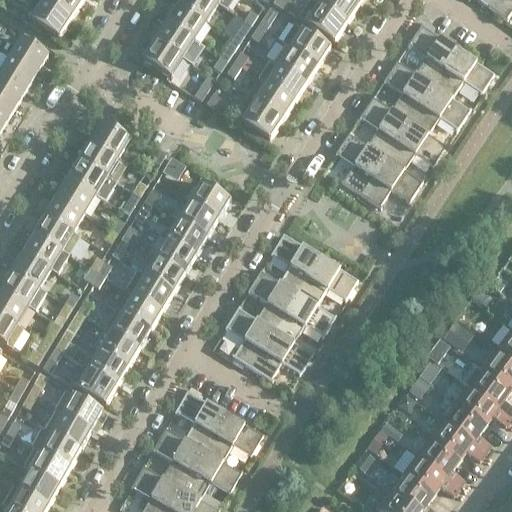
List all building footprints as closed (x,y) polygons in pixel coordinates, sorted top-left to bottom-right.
[(38,0),(38,1),(42,4),(71,23),(83,5),(75,0),(38,0)] [(219,9),(205,0),(182,0),(178,8),(207,27),(219,9)] [(205,0),(219,9),(225,13),(233,0),(205,0)] [(312,0),(311,3),(347,28),(359,10),(344,0),(312,0)] [(344,0),(359,10),(365,0),(344,0)] [(495,0),(473,0),(488,11),(495,0)] [(511,0),(495,0),(488,11),(507,25),(508,24),(506,23),(511,14),(511,0)] [(298,21),(305,26),(334,46),(347,28),(311,3),(298,21)] [(71,23),(42,4),(30,22),(58,41),(57,42),(58,43),(71,23)] [(207,27),(178,8),(166,26),(195,45),(207,27)] [(270,12),(264,20),(257,31),(265,36),(277,16),(270,12)] [(250,14),(244,25),(251,30),(258,19),(250,14)] [(239,48),(244,40),(251,30),(244,25),(232,43),(239,48)] [(195,45),(166,26),(154,44),(183,63),(195,45)] [(285,49),(318,71),(330,52),(294,28),(282,47),(285,48),(285,49)] [(433,91),(458,54),(421,30),(407,50),(408,51),(409,50),(426,61),(415,79),(415,78),(414,78),(433,91)] [(257,31),(250,41),(258,46),(265,36),(257,31)] [(9,61),(36,78),(48,59),(21,43),(9,61)] [(232,43),(220,61),(227,66),(239,48),(232,43)] [(143,63),(151,68),(171,82),(183,63),(154,44),(141,63),(142,64),(143,63)] [(273,67),(277,70),(306,89),(318,71),(285,49),(273,67)] [(452,104),(452,103),(463,86),(480,97),(479,99),(480,99),(494,79),(458,54),(433,91),(452,104)] [(234,67),(241,72),(248,61),(241,56),(234,67)] [(0,76),(0,80),(25,96),(36,78),(9,61),(0,76)] [(227,66),(220,61),(213,72),(220,76),(227,66)] [(265,88),(294,107),(306,89),(277,70),(273,67),(268,64),(257,82),(265,88)] [(414,78),(415,78),(398,67),(399,65),(398,65),(383,87),(384,87),(385,86),(402,97),(391,114),(390,114),(410,127),(433,91),(414,78)] [(234,67),(227,77),(234,82),(241,72),(234,67)] [(194,100),(200,105),(201,105),(215,84),(208,79),(194,100)] [(25,96),(0,80),(0,106),(14,114),(25,96)] [(265,88),(253,106),(282,125),(294,107),(265,88)] [(428,139),(439,122),(456,133),(455,135),(456,135),(471,113),(470,113),(469,114),(452,103),(452,104),(433,91),(410,127),(428,139)] [(206,108),(213,113),(221,103),(213,98),(206,108)] [(390,114),(391,114),(374,103),(375,101),(374,101),(359,123),(360,123),(361,122),(378,133),(367,150),(386,163),(410,127),(390,114)] [(0,131),(2,133),(14,114),(0,106),(0,131)] [(282,125),(253,106),(241,125),(269,143),(268,144),(269,145),(282,125)] [(89,145),(119,163),(130,143),(102,127),(103,126),(102,125),(89,145)] [(386,163),(403,175),(415,158),(432,169),(431,171),(432,171),(447,149),(446,149),(445,150),(428,139),(410,127),(386,163)] [(350,137),(335,159),(336,159),(337,158),(354,170),(343,186),(342,185),(341,186),(362,200),(386,163),(367,150),(350,139),(351,137),(350,137)] [(89,145),(78,164),(114,186),(125,167),(119,163),(89,145)] [(159,169),(166,159),(158,154),(152,165),(159,169)] [(178,166),(171,162),(164,173),(172,177),(178,166)] [(408,208),(418,193),(423,186),(422,185),(421,186),(403,175),(386,163),(362,200),(380,212),(381,211),(380,210),(391,194),(408,205),(407,207),(408,208)] [(97,200),(105,205),(116,187),(114,186),(78,164),(67,182),(97,200)] [(67,182),(56,201),(86,219),(97,200),(67,182)] [(140,201),(146,190),(139,186),(132,197),(140,201)] [(229,203),(212,193),(200,186),(188,205),(218,223),(231,203),(230,202),(229,203)] [(153,209),(159,198),(152,193),(145,204),(153,209)] [(126,207),(133,212),(140,201),(132,197),(126,207)] [(86,219),(56,201),(45,219),(74,237),(86,219)] [(153,209),(145,204),(139,215),(146,220),(153,209)] [(218,223),(188,205),(177,224),(207,242),(218,223)] [(45,219),(33,238),(68,259),(79,240),(74,237),(45,219)] [(117,223),(110,233),(118,238),(124,227),(117,223)] [(207,242),(177,224),(166,242),(196,260),(207,242)] [(123,241),(130,246),(137,235),(129,230),(123,241)] [(118,238),(110,233),(103,244),(111,249),(118,238)] [(68,259),(33,238),(22,256),(52,275),(57,278),(68,259)] [(297,299),(321,262),(283,239),(270,260),(271,260),(272,259),(290,270),(279,287),(278,287),(297,299)] [(130,246),(123,241),(116,252),(124,256),(130,246)] [(196,260),(166,242),(155,261),(185,279),(196,260)] [(22,256),(11,275),(40,293),(52,275),(22,256)] [(185,279),(155,261),(143,279),(173,298),(185,279)] [(97,277),(104,266),(97,262),(90,272),(97,277)] [(317,311),(316,310),(327,293),(345,304),(344,305),(345,306),(358,285),(321,262),(297,299),(317,311)] [(97,277),(105,281),(111,271),(104,266),(97,277)] [(97,277),(90,272),(84,283),(91,288),(97,277)] [(278,287),(261,276),(262,275),(261,274),(247,297),(248,297),(249,296),(267,307),(256,324),(255,324),(275,336),(297,299),(278,287)] [(47,297),(40,293),(11,275),(0,292),(0,293),(29,311),(36,316),(47,297)] [(125,294),(132,298),(162,316),(173,298),(143,279),(137,275),(125,294)] [(97,277),(91,288),(98,292),(105,281),(97,277)] [(492,285),(489,289),(488,290),(497,296),(501,291),(492,285)] [(0,293),(0,319),(18,330),(29,311),(0,293)] [(481,310),(488,301),(478,293),(471,302),(481,310)] [(72,312),(79,302),(71,297),(65,308),(72,312)] [(151,335),(159,321),(162,316),(132,298),(121,317),(151,335)] [(294,348),(294,347),(304,330),(322,341),(321,342),(322,343),(336,320),(335,320),(334,321),(317,311),(297,299),(275,336),(294,348)] [(77,316),(85,320),(92,309),(84,305),(77,316)] [(72,312),(65,308),(58,319),(66,323),(72,312)] [(239,311),(225,334),(226,334),(227,333),(244,344),(234,360),(232,360),(252,373),(275,336),(255,324),(256,324),(239,313),(240,312),(239,311)] [(116,314),(105,332),(140,353),(151,335),(121,317),(116,314)] [(77,316),(66,334),(74,339),(85,320),(77,316)] [(25,334),(18,330),(0,319),(0,345),(13,353),(25,334)] [(442,342),(461,356),(473,339),(454,325),(442,342)] [(49,334),(56,339),(61,332),(52,326),(48,333),(49,334)] [(140,353),(105,332),(94,351),(98,353),(128,372),(140,353)] [(511,334),(511,333),(497,351),(511,363),(511,334)] [(42,345),(50,349),(56,339),(49,334),(42,345)] [(66,334),(55,352),(63,357),(74,339),(66,334)] [(275,336),(252,373),(272,386),(273,385),(271,384),(281,367),(299,378),(298,379),(299,380),(313,357),(312,357),(311,358),(294,348),(275,336)] [(426,360),(430,363),(436,368),(449,350),(439,343),(426,360)] [(43,360),(50,349),(42,345),(36,356),(33,354),(27,363),(38,370),(43,360)] [(63,357),(55,352),(49,363),(56,368),(63,357)] [(98,353),(87,372),(117,390),(128,372),(98,353)] [(480,373),(511,396),(511,394),(511,368),(506,365),(493,355),(480,373)] [(465,375),(458,384),(467,391),(511,423),(511,421),(511,411),(504,406),(511,396),(480,373),(471,367),(465,375)] [(105,409),(117,390),(87,372),(83,369),(71,389),(105,409)] [(407,394),(408,395),(419,403),(429,389),(428,389),(417,380),(407,394)] [(15,392),(23,396),(29,385),(21,381),(15,392)] [(28,399),(36,404),(42,393),(34,389),(28,399)] [(454,408),(485,431),(492,421),(505,431),(511,423),(467,391),(454,408)] [(23,396),(15,392),(9,403),(17,407),(23,396)] [(66,394),(54,414),(61,418),(91,435),(96,427),(101,430),(108,418),(103,415),(72,398),(66,394)] [(184,444),(183,444),(183,445),(203,456),(225,418),(187,396),(174,417),(175,418),(176,416),(194,427),(184,444)] [(397,409),(398,409),(408,417),(416,406),(405,398),(397,409)] [(36,404),(28,399),(22,410),(30,415),(36,404)] [(441,425),(485,458),(491,450),(478,440),(485,431),(454,408),(441,425)] [(44,433),(81,454),(91,435),(61,418),(54,414),(44,433)] [(222,468),(223,467),(222,466),(232,449),(250,459),(249,461),(250,461),(263,440),(225,418),(203,456),(222,468)] [(428,443),(459,466),(467,456),(480,465),(485,458),(441,425),(428,443)] [(7,437),(15,441),(21,430),(13,426),(7,437)] [(385,427),(379,434),(387,440),(393,433),(385,427)] [(40,456),(70,473),(81,454),(44,433),(43,434),(41,432),(30,452),(39,457),(40,456)] [(183,445),(183,444),(166,434),(167,433),(166,432),(159,443),(152,455),(154,456),(155,455),(173,465),(163,482),(162,481),(161,482),(181,493),(203,456),(183,445)] [(379,434),(367,451),(375,457),(387,440),(379,434)] [(15,441),(7,437),(1,448),(8,452),(15,441)] [(415,461),(459,493),(465,485),(452,476),(459,466),(428,443),(415,461)] [(353,468),(354,469),(364,476),(374,462),(364,455),(363,454),(353,468)] [(29,475),(59,492),(70,473),(40,456),(39,457),(29,475)] [(203,456),(181,493),(201,505),(201,504),(200,504),(210,486),(228,497),(228,498),(228,499),(242,476),(241,475),(240,477),(223,467),(222,468),(203,456)] [(402,478),(433,501),(441,491),(453,501),(459,493),(415,461),(402,478)] [(170,511),(181,493),(161,482),(162,481),(145,472),(146,470),(144,469),(130,493),(132,494),(133,492),(150,502),(144,511),(170,511)] [(19,493),(49,510),(59,492),(29,475),(19,493)] [(390,495),(412,511),(428,511),(426,510),(433,501),(402,478),(390,495)] [(7,511),(47,511),(49,510),(19,493),(13,490),(2,509),(7,511)] [(170,511),(214,511),(201,504),(201,505),(181,493),(170,511)] [(377,511),(412,511),(390,495),(377,511)]
